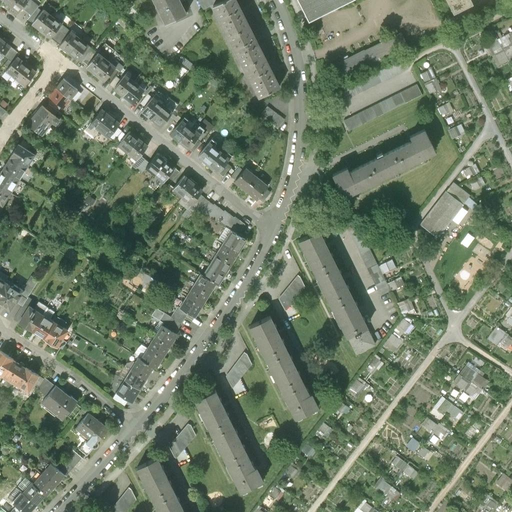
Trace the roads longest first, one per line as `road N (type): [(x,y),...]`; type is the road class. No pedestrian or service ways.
road 1 (track): [(511,252),(312,511)]
road 2 (residential): [(58,64),(274,230)]
road 3 (residential): [(137,426),(220,320),(274,230)]
road 4 (residential): [(274,230),(304,121),(294,46),(276,0)]
road 5 (track): [(454,326),(412,233),(491,126)]
road 6 (residential): [(137,426),(0,326)]
road 7 (track): [(426,511),(511,401)]
road 8 (track): [(448,41),(511,164)]
